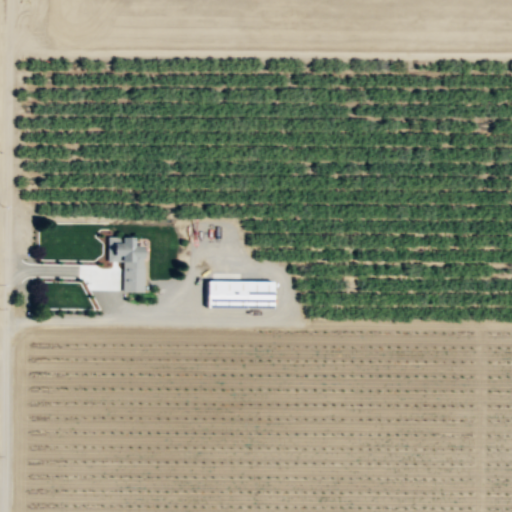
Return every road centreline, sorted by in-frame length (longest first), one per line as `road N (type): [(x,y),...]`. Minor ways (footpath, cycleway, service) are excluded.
road 1 (track): [(511,54),(8,52)]
road 2 (track): [(511,324),(304,322),(277,312)]
road 3 (track): [(463,324),(471,511)]
